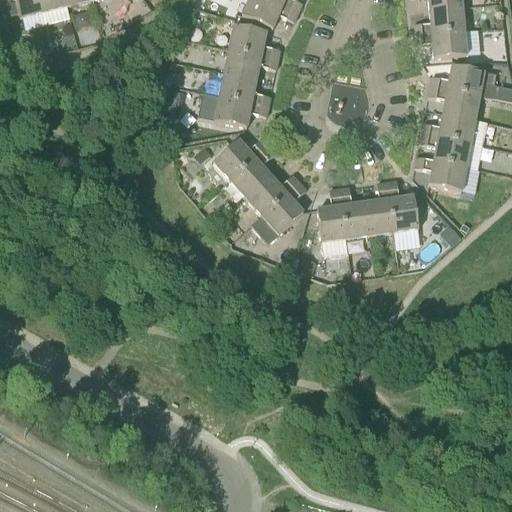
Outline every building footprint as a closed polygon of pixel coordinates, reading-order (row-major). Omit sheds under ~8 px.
[(12,0),(19,23),(43,17),(38,0),(12,0)] [(38,0),(43,17),(66,11),(63,0),(38,0)] [(63,0),(66,11),(89,5),(88,0),(63,0)] [(297,17),(257,0),(249,0),(241,20),(271,33),(277,19),(293,26),(297,17)] [(285,1),(285,0),(257,0),(297,17),(301,7),(285,1)] [(459,0),(408,0),(409,2),(426,0),(428,14),(461,11),(459,0)] [(413,40),(463,35),(461,11),(428,14),(429,28),(412,29),(413,40)] [(232,30),(227,54),(277,64),(279,54),(262,51),(265,36),(232,30)] [(465,60),(463,35),(413,40),(413,50),(431,48),(432,63),(465,60)] [(277,64),(227,54),(223,78),(255,84),(258,70),(275,74),(277,64)] [(430,81),(428,91),(478,101),(483,76),(450,70),(447,85),(430,81)] [(252,98),(255,84),(223,78),(218,101),(267,111),(269,101),(252,98)] [(478,101),(428,91),(427,101),(444,104),(441,118),(474,124),(478,101)] [(180,109),(183,96),(170,94),(168,106),(180,109)] [(213,125),(217,101),(204,99),(200,123),(213,125)] [(267,111),(218,101),(213,125),(245,132),(248,117),(265,121),(267,111)] [(474,124),(441,118),(438,132),(421,128),(420,138),(469,148),(474,124)] [(483,140),(491,141),(493,131),(485,129),(483,140)] [(432,165),(465,171),(469,148),(420,138),(418,148),(435,151),(432,165)] [(212,166),(228,185),(266,151),(259,144),(246,155),(236,144),(212,166)] [(209,159),(202,151),(192,161),(199,168),(209,159)] [(266,151),(228,185),(244,203),(269,181),(260,170),(273,159),(266,151)] [(465,171),(432,165),(415,161),(413,172),(430,175),(427,189),(460,196),(465,171)] [(278,191),(269,181),(244,203),(260,221),(298,187),(291,179),(278,191)] [(385,187),(392,237),(417,233),(412,201),(398,203),(395,186),(385,187)] [(298,187),(260,221),(277,239),(302,217),(292,206),(305,194),(298,187)] [(378,205),(364,207),(368,240),(392,237),(385,187),(375,188),(378,205)] [(338,193),(345,243),(368,240),(364,207),(350,209),(348,192),(338,193)] [(320,247),(345,243),(338,193),(328,195),(330,212),(316,214),(320,247)] [(232,213),(226,206),(219,212),(226,219),(232,213)] [(261,224),(253,231),(270,249),(278,242),(261,224)] [(438,237),(450,249),(459,241),(448,228),(438,237)] [(462,228),(459,233),(465,237),(468,232),(462,228)] [(314,267),(298,262),(294,275),(310,280),(314,267)]
